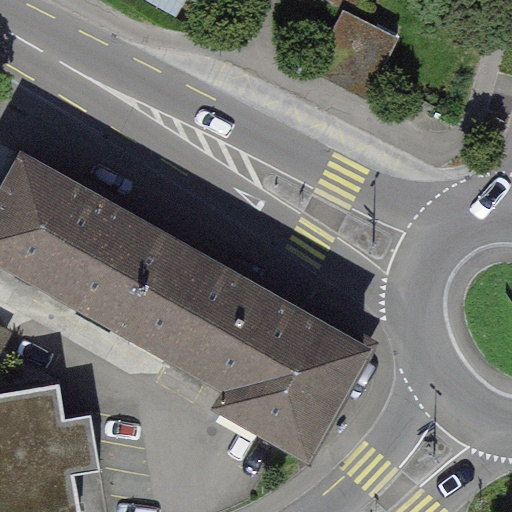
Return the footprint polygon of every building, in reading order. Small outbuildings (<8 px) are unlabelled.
[(402,46),(351,23),(324,72),(377,99),(402,46)] [(186,235),(17,142),(0,172),(0,261),(132,333),(186,235)] [(370,335),(186,235),(132,333),(225,384),(215,402),(306,452),(370,335)] [(0,346),(9,328),(0,323),(0,346)] [(87,511),(66,391),(0,402),(0,511),(87,511)]
